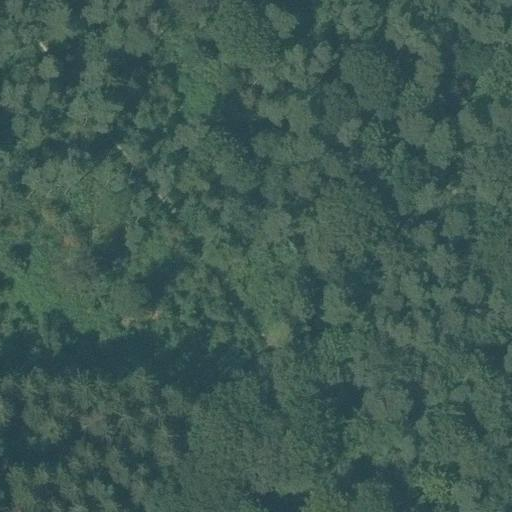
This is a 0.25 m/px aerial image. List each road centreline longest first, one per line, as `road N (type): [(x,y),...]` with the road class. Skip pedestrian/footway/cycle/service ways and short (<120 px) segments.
road 1 (track): [(38,0),(130,111),(268,330),(426,511)]
road 2 (track): [(268,330),(143,511)]
